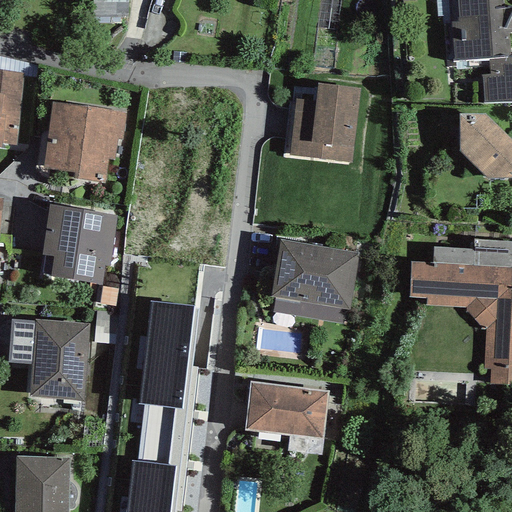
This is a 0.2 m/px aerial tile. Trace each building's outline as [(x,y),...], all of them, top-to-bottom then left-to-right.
[(132,15),(131,0),(96,0),(96,15),(132,15)] [(511,0),(457,0),(461,62),(488,60),(511,59),(511,0)] [(511,59),(488,60),(489,74),(481,75),(482,103),(511,101),(511,59)] [(0,147),(18,149),(25,74),(0,71),(0,147)] [(360,97),(297,90),(290,155),(353,162),(360,97)] [(119,111),(55,104),(47,175),(111,182),(119,111)] [(511,141),(484,114),(459,115),(458,147),(487,178),(511,177),(511,141)] [(114,218),(50,211),(42,283),(107,290),(114,218)] [(358,264),(282,253),(272,320),(348,331),(358,264)] [(511,266),(411,262),(410,300),(487,303),(484,372),(511,372),(511,266)] [(88,333),(37,331),(34,408),(85,410),(88,333)] [(329,397),(255,389),(250,439),(324,446),(329,397)] [(180,511),(193,396),(152,392),(140,495),(113,492),(110,511),(180,511)] [(71,511),(73,465),(15,464),(14,511),(71,511)]
